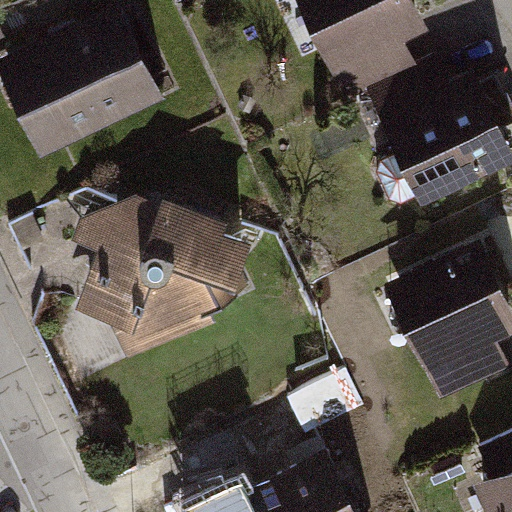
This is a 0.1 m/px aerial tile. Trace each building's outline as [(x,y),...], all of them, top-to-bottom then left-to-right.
[(417,0),(288,0),(344,105),(445,52),(417,0)] [(131,9),(6,71),(52,162),(177,100),(131,9)] [(461,81),(371,123),(415,218),(506,176),(461,81)] [(123,187),(100,199),(63,309),(146,341),(201,315),(232,225),(123,187)] [(511,312),(485,252),(384,296),(423,384),(511,345),(511,312)] [(354,511),(321,451),(230,499),(237,511),(354,511)] [(511,511),(511,479),(476,500),(482,511),(511,511)]
